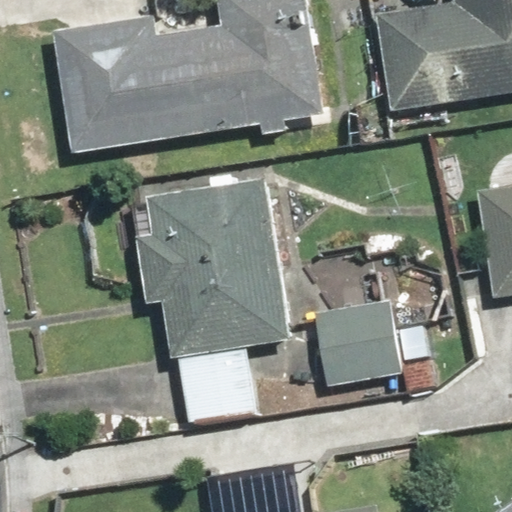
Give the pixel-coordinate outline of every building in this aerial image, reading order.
[(80,145),(335,108),(318,0),(225,0),(227,13),(168,21),(166,8),(62,23),(80,145)] [(511,103),(511,0),(469,0),(470,4),(392,15),(406,118),(511,103)] [(151,242),(159,306),(181,303),(196,424),(268,416),(261,353),(308,347),(288,179),(166,194),(171,239),(151,242)] [(511,298),(511,186),(495,189),(509,299),(511,298)] [(320,306),(333,378),(408,365),(395,293),(320,306)] [(386,511),(383,494),(309,507),(310,511),(386,511)]
